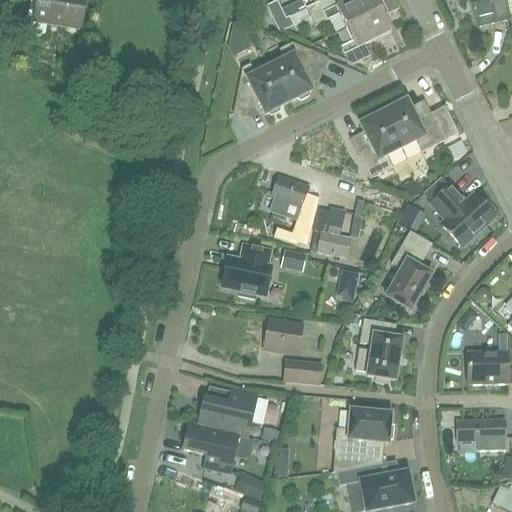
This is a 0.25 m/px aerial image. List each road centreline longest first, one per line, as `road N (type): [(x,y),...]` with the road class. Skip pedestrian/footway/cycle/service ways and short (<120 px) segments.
road 1 (residential): [(130,511),(206,177),(241,150)]
road 2 (residential): [(442,511),(426,433),(429,358),(462,289),(511,242)]
road 3 (residential): [(241,150),(440,49)]
road 4 (residential): [(400,204),(241,150)]
road 5 (residential): [(511,196),(440,49)]
